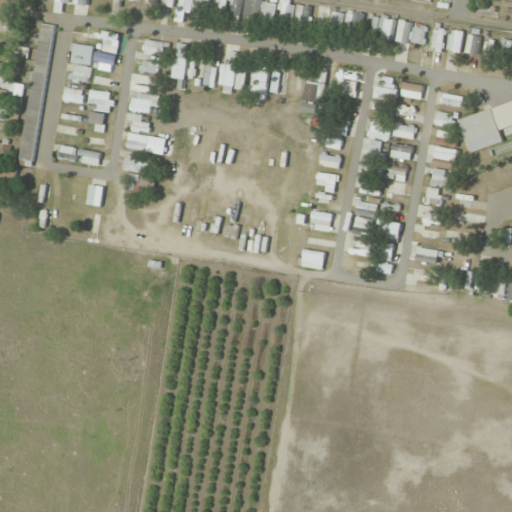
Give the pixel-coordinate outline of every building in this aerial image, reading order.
[(0,0),(0,10),(9,10),(8,0),(0,0)] [(194,0),(178,0),(179,21),(184,21),(184,12),(194,12),(194,0)] [(261,0),(215,0),(214,9),(228,11),(228,14),(243,16),(259,19),(261,0)] [(278,4),(265,2),(262,20),(275,22),(278,4)] [(279,23),(291,26),(297,5),(285,2),(279,23)] [(308,28),(311,7),(299,5),(296,26),(308,28)] [(314,29),(325,30),(329,10),(317,8),(314,29)] [(331,30),(343,31),(345,12),(333,11),(331,30)] [(364,15),(349,11),(345,31),(360,34),(364,15)] [(394,40),(395,18),(372,17),(371,39),(394,40)] [(412,43),(412,21),(399,21),(399,43),(412,43)] [(55,26),(40,24),(21,166),(36,168),(55,26)] [(428,25),(415,24),(413,44),(426,45),(428,25)] [(443,50),(446,30),(435,29),(431,48),(443,50)] [(462,53),(465,32),(451,30),(448,51),(462,53)] [(118,46),(120,34),(104,32),(103,44),(118,46)] [(466,53),(478,56),(482,36),(470,34),(466,53)] [(511,54),(511,40),(504,39),(500,55),(511,58),(511,54)] [(166,42),(145,40),(143,53),(165,55),(166,42)] [(92,67),(95,46),(75,43),(72,64),(73,64),(71,81),(89,83),(91,67),(92,67)] [(175,79),(187,79),(188,44),(176,44),(175,79)] [(236,93),(236,52),(229,52),(229,64),(221,64),(221,93),(236,93)] [(139,71),(159,75),(161,64),(142,60),(139,71)] [(200,81),(204,64),(193,61),(188,78),(200,81)] [(215,86),(217,67),(207,66),(205,85),(215,86)] [(270,72),(256,69),(253,93),(266,95),(270,72)] [(93,84),(111,87),(113,74),(95,70),(93,84)] [(304,101),(322,104),(327,73),(322,72),(321,83),(307,81),(304,101)] [(357,97),(359,74),(340,72),(338,95),(357,97)] [(302,75),(290,74),(288,95),(300,96),(302,75)] [(422,100),(425,86),(404,82),(401,96),(422,100)] [(399,90),(378,86),(376,97),(397,102),(399,90)] [(87,92),(67,87),(64,100),(84,105),(87,92)] [(117,96),(94,89),(88,106),(111,114),(117,96)] [(160,96),(133,93),(131,110),(158,114),(160,96)] [(465,98),(443,93),(441,104),(462,109),(465,98)] [(511,102),(459,119),(470,153),(505,143),(501,130),(511,126),(511,102)] [(372,115),(391,120),(394,107),(375,103),(372,115)] [(397,117),(415,120),(417,110),(399,107),(397,117)] [(107,116),(91,112),(88,125),(105,128),(107,116)] [(436,126),(455,128),(456,114),(438,112),(436,126)] [(132,131),(151,131),(151,117),(132,117),(132,131)] [(389,142),(391,129),(370,125),(368,138),(389,142)] [(416,138),(416,127),(395,126),(395,138),(416,138)] [(129,149),(149,149),(149,134),(129,134),(129,149)] [(323,146),(342,150),(344,140),(325,136),(323,146)] [(391,158),(411,161),(414,147),(393,144),(391,158)] [(75,162),(78,150),(62,147),(59,158),(75,162)] [(100,165),(102,153),(81,150),(79,162),(100,165)] [(320,166),(340,169),(342,157),(322,154),(320,166)] [(149,155),(126,155),(126,171),(149,171),(149,155)] [(362,174),(382,175),(383,164),(363,163),(362,174)] [(408,165),(388,163),(387,177),(407,179),(408,165)] [(432,185),(448,186),(450,171),(434,169),(432,185)] [(15,170),(3,170),(3,192),(15,192),(15,170)] [(336,192),(338,176),(319,173),(316,189),(336,192)] [(156,177),(131,174),(130,187),(154,190),(156,177)] [(105,187),(91,184),(87,204),(101,207),(105,187)] [(386,196),(405,196),(405,184),(386,184),(386,196)] [(380,191),(363,188),(362,193),(379,197),(380,191)] [(427,203),(445,204),(445,190),(428,189),(427,203)] [(356,215),(376,219),(379,205),(359,201),(356,215)] [(401,206),(383,204),(383,211),(400,213),(401,206)] [(309,227),(329,233),(334,216),(314,210),(309,227)] [(423,222),(441,226),(443,215),(426,211),(423,222)] [(99,235),(100,214),(88,213),(87,234),(99,235)] [(353,234),(372,237),(375,220),(356,217),(353,234)] [(403,224),(381,219),(377,235),(399,241),(403,224)] [(511,240),(511,230),(503,230),(503,240),(511,240)] [(463,231),(448,232),(449,248),(464,247),(463,231)] [(393,260),(396,245),(377,242),(375,256),(393,260)] [(372,247),(350,245),(349,254),(371,256),(372,247)] [(442,251),(418,247),(416,261),(439,265),(442,251)] [(301,267),(324,269),(326,252),(303,250),(301,267)] [(372,272),(392,276),(394,265),(374,262),(372,272)] [(472,291),(473,270),(462,269),(460,290),(472,291)] [(477,290),(487,293),(492,276),(481,273),(477,290)] [(416,280),(434,284),(435,279),(418,275),(416,280)] [(495,296),(506,296),(506,276),(495,276),(495,296)]
